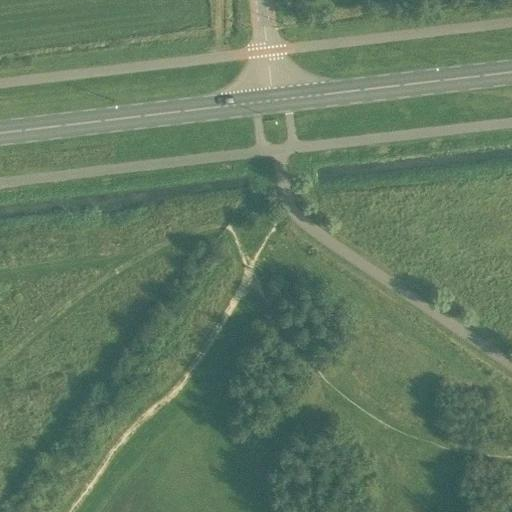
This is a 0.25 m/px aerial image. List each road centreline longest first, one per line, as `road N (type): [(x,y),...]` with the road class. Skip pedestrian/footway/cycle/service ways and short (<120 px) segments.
road 1 (secondary): [(0,134),(272,103)]
road 2 (secondary): [(511,74),(272,103)]
